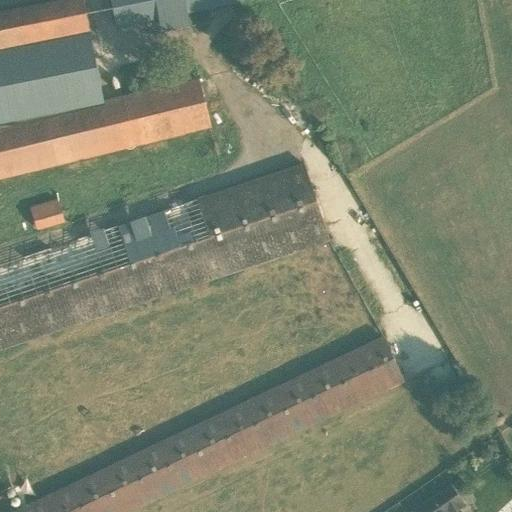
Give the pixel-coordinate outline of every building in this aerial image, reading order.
[(80,0),(0,15),(0,179),(210,129),(199,83),(103,106),(81,0),(80,0)] [(209,8),(207,0),(109,0),(115,27),(158,19),(161,33),(189,28),(186,13),(209,8)] [(207,0),(209,8),(242,2),(242,0),(207,0)] [(0,266),(0,351),(328,242),(303,166),(0,266)] [(58,201),(30,209),(37,231),(65,222),(58,201)] [(11,511),(120,511),(402,374),(380,330),(11,511)] [(455,511),(463,507),(449,487),(411,511),(455,511)]
